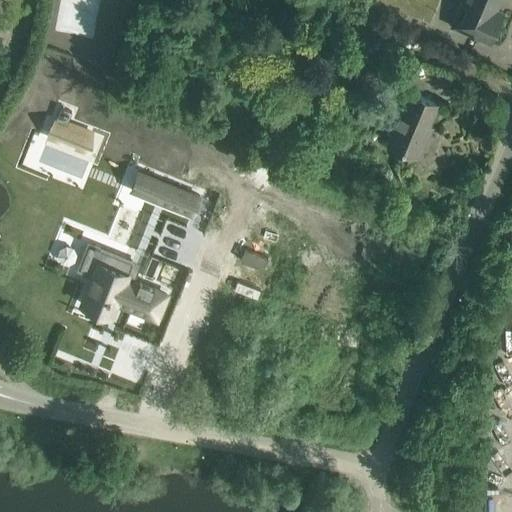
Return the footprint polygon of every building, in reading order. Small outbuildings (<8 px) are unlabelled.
[(462,0),(452,25),(471,33),(489,41),(502,11),(493,7),(496,0),(462,0)] [(401,68),(374,56),(366,73),(394,85),(401,68)] [(437,102),(410,91),(389,142),(419,155),(428,134),(424,133),(437,102)] [(148,171),(142,187),(170,198),(168,202),(197,213),(205,193),(148,171)] [(98,260),(89,284),(81,303),(111,314),(116,301),(148,314),(158,290),(126,277),(128,272),(98,260)]
